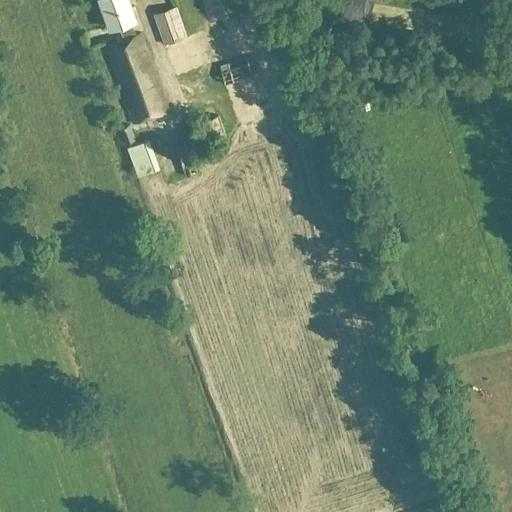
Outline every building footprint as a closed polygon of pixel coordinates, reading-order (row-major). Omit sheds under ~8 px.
[(163,2),(162,0),(127,0),(132,12),(121,16),(131,43),(142,39),(148,55),(177,44),(181,55),(198,49),(189,26),(174,32),(169,19),(172,18),(166,1),(163,2)] [(304,103),(279,35),(236,50),(261,119),(304,103)] [(238,83),(224,87),(227,101),(242,98),(238,83)] [(138,175),(153,169),(142,140),(127,146),(138,175)] [(176,189),(194,182),(190,173),(173,180),(176,189)]
